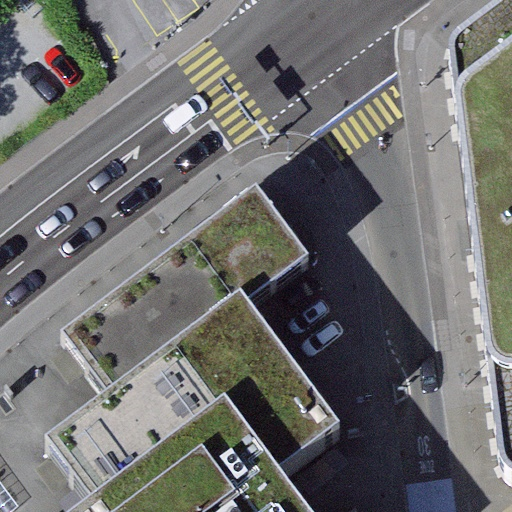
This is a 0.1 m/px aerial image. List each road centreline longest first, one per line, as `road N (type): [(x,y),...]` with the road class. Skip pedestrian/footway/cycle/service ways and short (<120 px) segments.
road 1 (residential): [(354,0),(436,511)]
road 2 (primary): [(0,275),(109,178),(352,0)]
